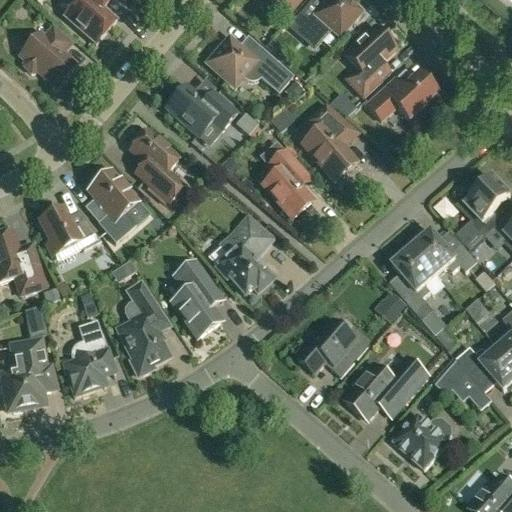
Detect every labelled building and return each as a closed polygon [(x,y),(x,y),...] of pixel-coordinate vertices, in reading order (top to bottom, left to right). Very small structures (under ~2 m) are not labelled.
[(101,0),(75,0),(78,2),(63,19),(95,47),(116,23),(96,6),(101,0)] [(269,0),(265,5),(284,22),(303,0),(269,0)] [(322,0),(313,0),(288,29),(305,43),(312,35),(315,36),(318,37),(321,38),(324,37),(327,35),(330,33),(339,41),(362,15),(343,0),(330,0),(327,4),(322,0)] [(345,82),(354,92),(362,101),(389,76),(381,67),(397,53),(375,30),(344,58),(356,72),(345,82)] [(71,47),(53,31),(44,40),(39,36),(20,58),(25,63),(23,66),(23,70),(31,77),(35,77),(37,74),(57,91),(77,69),(62,56),(71,47)] [(278,97),(292,80),(247,41),(240,50),(229,41),(205,67),(234,92),(244,81),(244,82),(247,84),(251,85),(254,85),(257,83),(260,81),(278,97)] [(273,42),(266,50),(278,61),(286,53),(273,42)] [(397,80),(390,86),(366,108),(381,124),(396,110),(408,123),(437,96),(419,77),(405,90),(397,80)] [(288,90),(297,100),(300,97),(305,93),(300,87),(297,83),(295,85),(288,90)] [(215,123),(225,131),(237,117),(213,96),(206,104),(202,104),(186,90),(166,113),(199,142),(215,123)] [(338,114),(346,122),(354,112),(348,107),(344,107),(338,114)] [(301,149),(334,186),(336,185),(337,187),(340,187),(348,179),(349,177),(347,175),(357,166),(340,147),(355,135),(325,109),(306,126),(316,137),(301,149)] [(279,134),(293,122),(289,118),(284,113),(282,115),(271,125),(279,134)] [(250,140),(259,130),(246,119),(237,129),(250,140)] [(179,162),(147,134),(141,142),(136,141),(131,147),(132,152),(129,155),(144,167),(135,177),(169,207),(184,189),(167,175),(179,162)] [(310,184),(285,155),(279,147),(261,163),(275,179),(262,189),(292,223),(312,205),(301,192),(310,184)] [(229,175),(238,167),(231,160),(222,168),(229,175)] [(138,206),(111,175),(105,180),(101,178),(97,179),(94,182),(93,186),(93,190),(88,195),(108,218),(97,227),(115,248),(135,230),(125,217),(138,206)] [(497,230),(511,214),(511,206),(508,202),(510,200),(493,182),(477,197),(474,194),(459,209),(474,225),(470,229),(483,243),(497,230)] [(72,231),(62,212),(39,225),(50,246),(45,248),(52,261),(79,246),(83,255),(101,245),(85,223),(72,231)] [(511,252),(511,214),(497,230),(509,242),(506,246),(511,252)] [(208,261),(216,271),(226,282),(229,280),(245,299),(253,292),(257,296),(273,282),(255,262),(272,243),(248,221),(232,240),(208,261)] [(45,291),(31,248),(17,252),(12,236),(9,237),(4,235),(0,236),(0,286),(15,282),(20,299),(45,291)] [(477,266),(468,256),(462,248),(451,258),(431,235),(429,237),(424,236),(416,243),(417,248),(412,252),(436,280),(446,272),(449,273),(453,277),(460,270),(466,276),(477,266)] [(427,288),(436,280),(412,252),(407,256),(402,254),(394,262),(395,267),(392,269),(412,292),(401,301),(422,325),(434,315),(423,303),(431,296),(427,292),(427,288)] [(222,304),(194,265),(174,279),(186,296),(172,307),(197,343),(221,326),(211,312),(222,304)] [(129,266),(119,273),(126,284),(136,277),(129,266)] [(65,284),(57,288),(62,299),(70,295),(65,284)] [(141,286),(126,295),(133,306),(129,308),(126,312),(126,317),(131,328),(118,334),(121,339),(120,343),(123,348),(126,350),(133,363),(130,365),(136,378),(137,377),(138,377),(140,378),(142,378),(144,378),(146,377),(148,375),(150,374),(150,373),(151,372),(151,370),(168,361),(158,342),(159,338),(158,336),(170,330),(141,286)] [(56,293),(43,297),(46,308),(59,303),(56,293)] [(391,295),(385,302),(392,308),(382,318),(392,328),(408,310),(391,295)] [(92,307),(84,310),(87,321),(96,318),(92,307)] [(499,352),(511,367),(511,315),(502,324),(508,330),(502,335),(502,338),(508,344),(499,352)] [(63,369),(74,401),(106,390),(103,381),(115,377),(107,354),(97,325),(78,331),(83,346),(79,347),(76,349),(73,351),(72,355),(71,359),(72,362),(73,366),(63,369)] [(341,382),(370,348),(360,340),(356,344),(333,325),(322,338),(319,336),(308,348),(311,350),(299,365),(314,378),(327,364),(334,370),(331,373),(341,382)] [(43,330),(30,332),(32,344),(45,342),(43,330)] [(436,340),(447,353),(456,345),(445,332),(436,340)] [(45,408),(42,395),(56,392),(51,369),(45,370),(40,344),(11,349),(16,375),(1,378),(4,397),(3,399),(5,410),(7,411),(8,415),(11,415),(13,416),(24,414),(26,412),(45,408)] [(511,367),(499,352),(490,360),(485,354),(481,353),(476,358),(470,352),(456,364),(457,365),(467,377),(470,380),(480,372),(485,372),(498,387),(504,394),(506,392),(511,394),(511,393),(511,367)] [(448,400),(452,394),(454,393),(467,377),(457,365),(435,389),(448,400)] [(368,424),(379,411),(391,421),(428,379),(412,366),(403,367),(390,382),(374,368),(361,382),(365,386),(360,392),(358,391),(346,405),(368,424)] [(492,405),(480,391),(469,401),(481,414),(492,405)] [(418,419),(394,447),(424,474),(449,446),(447,444),(451,439),(451,431),(442,423),(434,424),(430,430),(418,419)] [(511,511),(511,491),(501,482),(489,496),(487,494),(485,496),(480,497),(475,503),(475,507),(471,511),(511,511)]
